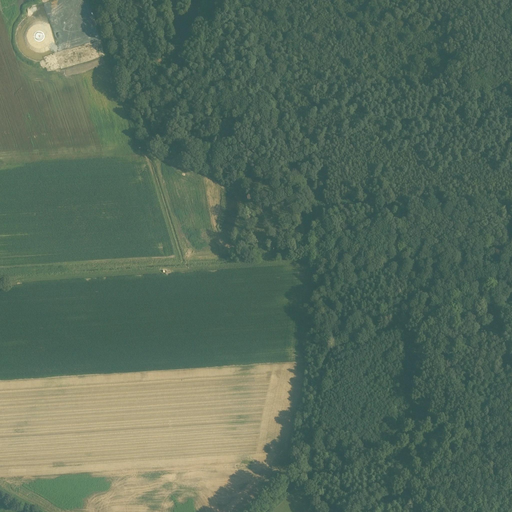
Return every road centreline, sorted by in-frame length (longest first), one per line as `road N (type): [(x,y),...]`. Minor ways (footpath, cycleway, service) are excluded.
road 1 (track): [(236,0),(317,225)]
road 2 (track): [(107,0),(155,153)]
